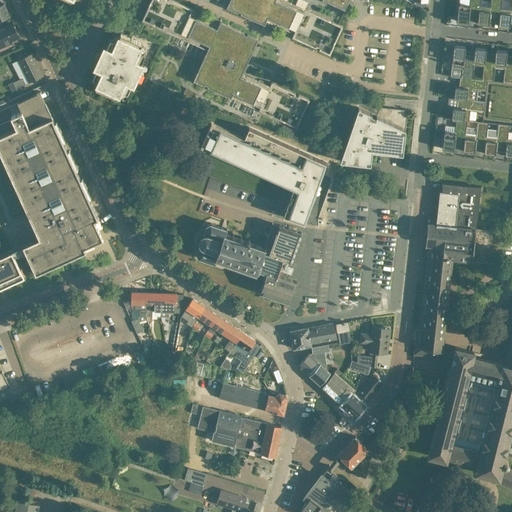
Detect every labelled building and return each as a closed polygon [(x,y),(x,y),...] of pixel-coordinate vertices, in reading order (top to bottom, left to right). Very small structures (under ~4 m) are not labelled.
[(152,0),(143,21),(208,50),(194,81),(205,86),(206,85),(209,86),(208,88),(298,128),(310,100),(300,95),(299,97),(296,95),(297,94),(273,83),(271,87),(267,86),(268,85),(247,76),(243,75),(243,74),(240,73),(243,66),(246,68),(259,40),(248,35),(247,36),(244,35),(245,33),(221,22),(219,26),(192,14),(194,10),(171,0),(169,0),(169,1),(167,0),(152,0)] [(265,24),(266,22),(266,20),(278,26),(282,28),(294,33),(293,35),(292,37),(316,48),(317,46),(320,48),(319,49),(330,54),(343,26),(338,24),(286,0),(229,0),(227,7),(238,12),(238,11),(241,12),(241,13),(265,24)] [(324,0),(345,9),(349,0),(352,0),(354,1),(354,0),(324,0)] [(412,0),(412,3),(425,9),(426,1),(428,1),(427,0),(412,0)] [(480,6),(480,0),(469,0),(469,5),(459,3),(457,21),(468,22),(469,17),(478,18),(478,23),(480,6)] [(490,0),(490,7),(480,6),(478,23),(489,24),(490,19),(499,20),(498,25),(499,25),(501,0),(490,0)] [(501,0),(499,25),(510,27),(511,22),(511,21),(511,0),(511,9),(501,8),(502,0),(501,0)] [(0,20),(1,20),(10,16),(4,3),(0,5),(0,20)] [(13,23),(4,27),(0,29),(0,47),(12,42),(11,40),(19,36),(13,23)] [(97,68),(95,71),(93,77),(99,80),(96,88),(117,98),(121,90),(128,93),(132,84),(134,84),(143,64),(141,64),(146,54),(139,51),(142,43),(121,33),(117,41),(111,38),(106,47),(105,47),(100,56),(96,54),(95,55),(100,57),(95,67),(97,68)] [(473,64),(475,52),(474,52),(465,51),(466,46),(454,45),(451,68),(462,69),(461,76),(460,76),(460,77),(472,78),(473,64)] [(488,80),(493,81),(495,67),(494,67),(496,54),(495,54),(486,53),(486,52),(487,48),(475,47),(475,50),(474,52),(475,52),(473,64),(483,66),(481,79),(488,80)] [(504,68),(503,82),(511,82),(511,56),(507,56),(507,54),(507,51),(496,49),(495,53),(495,54),(496,54),(494,67),(495,67),(504,68)] [(32,52),(23,57),(18,59),(12,62),(20,79),(23,77),(26,84),(29,82),(34,79),(43,75),(32,52)] [(16,88),(26,84),(23,77),(20,79),(13,82),(16,88)] [(477,89),(486,90),(488,80),(481,79),(472,78),(460,77),(461,77),(460,86),(455,86),(454,97),(459,98),(476,100),(476,99),(477,89)] [(189,89),(186,97),(191,100),(195,92),(189,89)] [(452,118),(467,120),(467,119),(469,119),(470,110),(484,111),(485,101),(476,99),(476,100),(459,98),(458,107),(453,107),(452,118)] [(0,156),(5,168),(8,166),(34,224),(40,237),(25,244),(23,244),(24,246),(25,249),(26,249),(27,252),(35,269),(36,272),(37,272),(38,272),(50,266),(52,265),(64,260),(66,259),(79,253),(80,252),(82,252),(86,250),(94,246),(95,246),(93,242),(103,238),(99,228),(102,226),(102,225),(98,217),(89,197),(91,197),(82,178),(81,179),(76,169),(78,168),(70,149),(68,150),(63,141),(65,140),(57,121),(55,122),(46,102),(42,104),(23,113),(22,110),(12,115),(13,118),(17,127),(0,134),(0,156)] [(408,110),(380,107),(375,118),(371,116),(372,113),(359,107),(340,160),(371,164),(373,150),(403,153),(408,110)] [(463,151),(465,133),(467,120),(452,118),(457,119),(455,132),(444,131),(442,148),(454,149),(455,144),(464,145),(463,151)] [(476,135),(465,133),(463,151),(475,152),(475,147),(485,148),(487,128),(488,128),(488,122),(477,120),(476,135)] [(211,122),(200,145),(293,188),(283,215),(305,222),(312,201),(313,201),(314,198),(316,195),(317,192),(318,188),(319,185),(320,182),(319,182),(326,162),(249,127),(244,137),(211,122)] [(508,132),(509,124),(498,123),(497,129),(488,128),(487,128),(485,148),(484,150),(484,153),(496,154),(496,151),(496,149),(505,150),(506,150),(507,138),(508,138),(508,132)] [(295,130),(290,127),(290,128),(287,134),(292,137),(295,130)] [(212,179),(209,188),(256,203),(259,193),(212,179)] [(373,182),(365,181),(364,191),(372,192),(373,189),(373,182)] [(498,251),(499,247),(500,242),(500,235),(501,231),(476,228),(481,186),(442,182),(442,183),(443,183),(449,184),(449,191),(442,191),(440,190),(440,191),(437,217),(428,216),(425,244),(426,244),(422,283),(417,324),(416,330),(419,330),(418,340),(415,340),(415,343),(414,354),(415,354),(437,356),(437,357),(442,357),(442,350),(442,349),(444,325),(451,269),(452,258),(460,259),(472,261),(482,262),(497,264),(498,251)] [(257,245),(250,243),(242,239),(242,237),(240,237),(239,239),(234,237),(235,234),(233,234),(232,236),(227,234),(229,229),(216,224),(214,223),(212,223),(210,224),(209,225),(208,227),(208,228),(208,230),(208,231),(210,233),(209,233),(208,233),(207,233),(200,237),(202,245),(198,247),(197,252),(199,256),(215,262),(216,257),(257,271),(258,268),(267,271),(260,291),(290,301),(297,281),(276,273),(277,269),(284,271),(287,260),(291,261),(301,232),(279,224),(279,225),(273,222),(265,246),(265,248),(259,246),(260,244),(258,243),(257,245)] [(0,255),(0,287),(25,276),(15,254),(13,249),(0,255)] [(131,305),(132,308),(132,318),(132,319),(131,320),(136,333),(143,330),(140,323),(147,321),(148,321),(146,314),(147,303),(147,292),(132,291),(132,293),(124,293),(124,303),(126,307),(131,305)] [(146,314),(148,321),(152,321),(152,310),(161,311),(161,304),(162,292),(147,292),(147,303),(146,314)] [(177,293),(162,292),(161,304),(161,311),(160,316),(161,316),(162,321),(164,321),(164,316),(168,316),(168,311),(173,311),(173,312),(179,312),(182,304),(184,294),(177,294),(177,293)] [(193,327),(196,321),(191,318),(194,313),(199,316),(205,306),(193,298),(181,316),(188,321),(187,323),(193,327)] [(218,315),(205,306),(199,316),(212,325),(218,315)] [(218,315),(212,325),(205,335),(210,339),(217,328),(224,333),(231,323),(218,315)] [(344,322),(344,321),(342,321),(342,323),(336,324),(337,329),(338,332),(349,330),(348,322),(344,322)] [(334,322),(319,325),(322,341),(336,338),(335,332),(334,322)] [(29,329),(20,333),(40,386),(41,389),(50,386),(49,383),(54,381),(54,378),(68,373),(67,371),(70,370),(67,361),(63,362),(53,334),(56,332),(53,323),(50,324),(49,323),(34,329),(35,331),(30,333),(29,329)] [(229,352),(237,340),(238,340),(244,332),(231,323),(224,333),(231,337),(224,348),(229,351),(229,352)] [(319,325),(305,327),(308,345),(311,345),(311,343),(322,341),(319,325)] [(372,335),(369,334),(362,334),(362,341),(371,342),(370,351),(387,352),(388,343),(387,343),(388,339),(389,339),(390,328),(373,326),(372,335)] [(291,330),(294,348),(304,346),(308,345),(305,327),(291,330)] [(350,342),(349,330),(338,332),(340,341),(340,344),(350,342)] [(237,340),(229,352),(242,360),(248,364),(254,353),(249,350),(249,349),(256,340),(244,332),(238,340),(237,340)] [(511,467),(506,465),(507,465),(508,464),(508,462),(508,461),(507,460),(506,460),(505,460),(504,460),(511,432),(511,428),(511,337),(509,351),(506,360),(511,362),(510,366),(473,356),(474,351),(456,346),(454,353),(452,360),(428,455),(447,460),(447,458),(478,466),(476,473),(498,478),(498,479),(511,485),(511,467)] [(99,361),(118,364),(119,363),(117,363),(118,352),(120,352),(121,345),(102,343),(99,361)] [(309,352),(298,365),(307,373),(307,372),(309,374),(320,384),(331,372),(325,367),(327,365),(325,351),(329,351),(328,344),(312,347),(312,352),(311,354),(309,352)] [(376,366),(377,358),(377,356),(373,356),(367,355),(358,354),(357,361),(369,365),(372,366),(376,366)] [(224,357),(221,364),(228,367),(231,360),(224,357)] [(189,372),(195,373),(198,362),(192,360),(189,372)] [(356,370),(358,362),(352,360),(349,368),(356,370)] [(97,379),(114,381),(116,370),(118,370),(118,364),(99,361),(97,379)] [(198,362),(195,373),(200,375),(203,363),(198,362)] [(209,365),(203,363),(200,375),(206,376),(209,365)] [(434,393),(439,370),(427,367),(421,391),(434,393)] [(0,390),(11,386),(2,371),(0,371),(0,390)] [(330,376),(322,386),(324,388),(355,416),(365,404),(365,403),(366,402),(356,392),(357,391),(355,390),(351,387),(337,374),(334,371),(330,376)] [(357,391),(356,392),(366,402),(367,402),(384,381),(373,372),(357,391)] [(114,381),(97,379),(95,398),(114,400),(115,393),(113,393),(114,381)] [(277,394),(276,395),(263,392),(258,391),(241,387),(223,382),(219,397),(230,400),(230,401),(237,403),(255,407),(274,411),(284,414),(288,396),(286,394),(279,392),(277,394)] [(203,405),(197,427),(213,432),(211,439),(256,451),(260,453),(265,454),(275,456),(280,433),(281,426),(272,423),(203,405)] [(93,432),(110,437),(113,426),(115,427),(117,420),(98,414),(93,432)] [(53,418),(28,416),(25,464),(28,464),(27,476),(49,477),(49,471),(53,471),(56,424),(52,424),(53,418)] [(88,450),(107,455),(109,448),(107,448),(110,437),(93,432),(88,450)] [(369,463),(361,456),(368,448),(355,435),(338,453),(334,459),(335,459),(339,460),(340,459),(343,461),(345,459),(351,465),(350,465),(349,466),(349,469),(355,470),(354,474),(365,477),(369,463)] [(84,467),(100,472),(103,461),(105,461),(107,455),(88,450),(84,467)] [(207,450),(205,457),(211,459),(213,452),(207,450)] [(100,472),(84,467),(78,485),(97,490),(99,483),(97,482),(100,472)] [(191,480),(194,469),(188,467),(185,479),(191,480)] [(191,481),(197,482),(200,471),(194,469),(191,480),(191,481)] [(207,473),(200,471),(197,482),(203,484),(207,473)] [(336,478),(333,483),(322,475),(313,485),(333,500),(340,492),(347,497),(352,490),(336,478)] [(200,493),(203,484),(197,482),(191,481),(189,490),(200,493)] [(178,496),(177,485),(166,485),(167,497),(178,496)] [(324,511),(333,500),(313,485),(305,496),(308,499),(300,509),(303,511),(315,511),(318,508),(322,511),(324,511)] [(247,497),(221,488),(216,503),(241,511),(240,511),(258,511),(261,503),(246,498),(247,497)] [(19,502),(17,511),(34,511),(37,498),(19,495),(17,502),(19,502)] [(104,511),(105,511),(85,503),(82,509),(81,509),(79,511),(104,511)]
